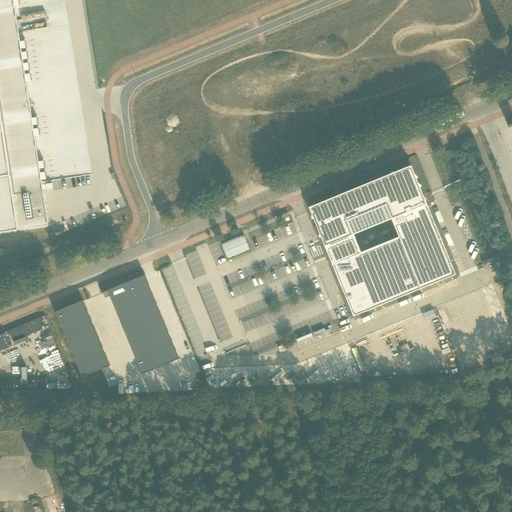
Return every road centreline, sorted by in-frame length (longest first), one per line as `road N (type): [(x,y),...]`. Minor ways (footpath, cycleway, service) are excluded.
road 1 (unclassified): [(161,237),(132,163),(124,94),(134,81),(328,0)]
road 2 (unclassified): [(161,237),(463,111)]
road 3 (unknown): [(298,84),(292,115),(307,141),(446,88),(454,115)]
road 4 (unclassified): [(0,304),(161,237)]
road 5 (unclassified): [(463,111),(511,238)]
